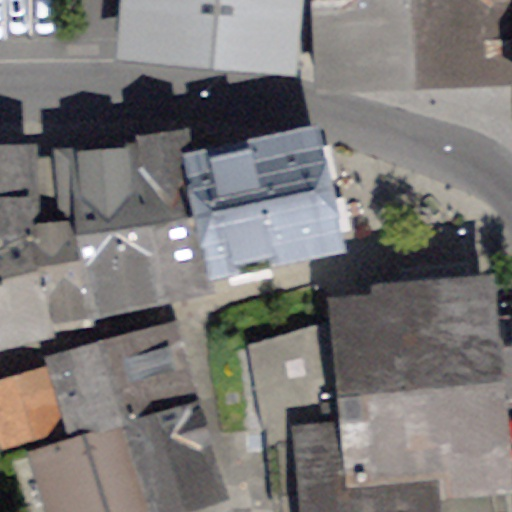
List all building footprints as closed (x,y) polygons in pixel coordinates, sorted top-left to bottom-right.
[(128,0),(125,39),(283,54),(287,0),(128,0)] [(339,71),(410,68),(407,0),(326,0),(329,74),(339,71)] [(407,0),(410,68),(507,63),(504,0),(407,0)] [(142,154),(151,206),(196,197),(191,170),(186,141),(141,148),(142,154)] [(305,146),(191,170),(196,197),(209,265),(325,241),(305,146)] [(151,206),(142,154),(23,164),(25,231),(63,228),(78,232),(145,219),(142,208),(151,206)] [(25,231),(23,164),(0,164),(0,237),(25,234),(25,231)] [(209,265),(196,197),(151,206),(142,208),(145,219),(159,287),(211,274),(209,265)] [(159,287),(145,219),(78,232),(92,309),(161,298),(159,287)] [(0,237),(0,331),(48,320),(93,315),(92,309),(78,232),(63,228),(25,231),(25,234),(0,237)] [(490,511),(471,296),(392,304),(248,345),(262,430),(266,430),(272,496),(280,496),(281,511),(490,511)] [(199,400),(176,334),(53,370),(70,426),(59,430),(61,442),(122,424),(130,422),(195,401),(199,400)] [(43,373),(0,385),(0,420),(7,445),(59,430),(43,373)] [(195,401),(130,422),(156,508),(219,487),(212,461),(195,401)] [(122,424),(61,442),(62,446),(37,454),(54,511),(103,511),(145,500),(122,424)]
